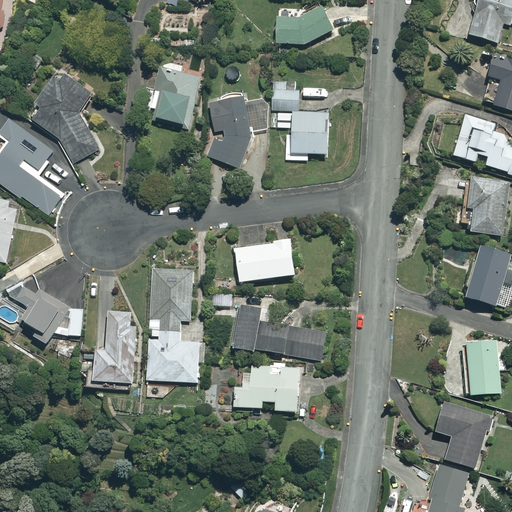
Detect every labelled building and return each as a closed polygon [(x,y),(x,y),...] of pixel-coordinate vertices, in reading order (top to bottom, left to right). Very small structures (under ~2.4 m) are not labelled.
[(511,0),(479,0),(470,34),(497,42),(502,24),(511,26),(511,0)] [(279,17),(278,43),(306,45),(336,28),(323,6),(300,18),(279,17)] [(482,102),(511,110),(511,57),(495,53),(482,102)] [(167,90),(160,115),(192,124),(206,75),(163,63),(156,87),(167,90)] [(59,136),(76,161),(100,147),(82,110),(94,92),(69,72),(66,79),(55,73),(37,102),(42,106),(32,120),(59,136)] [(273,110),(295,113),(299,84),(277,81),(273,110)] [(209,153),(241,166),(254,139),(254,129),(270,129),(269,105),(264,98),(247,102),(246,96),(213,102),(217,130),(223,130),(223,139),(215,137),(209,153)] [(289,135),(287,160),(310,160),(310,151),(331,151),(331,113),(295,113),(294,135),(289,135)] [(469,115),(456,156),(511,173),(511,143),(508,142),(495,124),(469,115)] [(0,179),(49,212),(64,190),(37,172),(55,146),(11,117),(0,133),(0,134),(11,141),(1,156),(0,155),(0,179)] [(511,180),(472,177),(468,231),(507,234),(511,180)] [(0,258),(8,260),(18,206),(10,204),(11,197),(0,195),(0,258)] [(238,245),(242,279),(296,272),(292,238),(238,245)] [(511,253),(485,245),(469,295),(498,305),(511,261),(511,253)] [(160,337),(150,337),(148,378),(199,380),(201,338),(183,337),(183,317),(194,318),(197,266),(153,264),(150,327),(160,328),(160,337)] [(26,283),(18,296),(32,305),(20,326),(48,343),(72,305),(43,287),(40,292),(26,283)] [(244,299),(234,346),(259,351),(261,344),(325,358),(330,332),(262,318),(265,304),(244,299)] [(89,376),(88,385),(128,387),(128,378),(136,378),(140,314),(110,312),(108,349),(96,348),(94,376),(89,376)] [(466,342),(472,394),(504,391),(498,338),(466,342)] [(235,384),(234,405),(265,407),(266,399),(277,399),(276,409),(299,411),(301,366),(252,363),(251,385),(235,384)] [(447,459),(477,469),(495,413),(446,398),(436,430),(455,436),(447,459)] [(434,498),(429,511),(467,511),(470,505),(461,502),(470,473),(438,463),(428,496),(434,498)]
